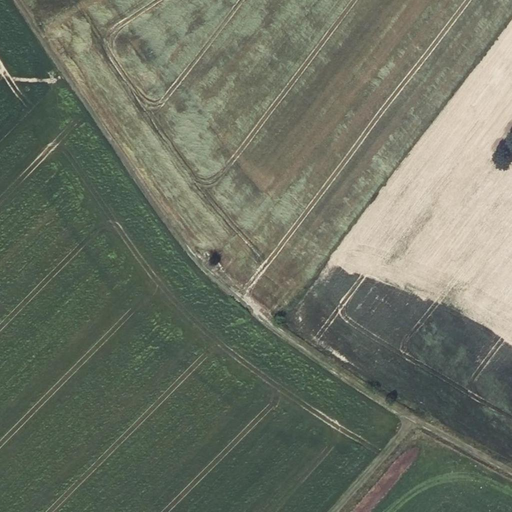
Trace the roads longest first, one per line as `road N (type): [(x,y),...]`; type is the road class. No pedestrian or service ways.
road 1 (track): [(511,474),(405,415),(259,316),(165,223),(13,0)]
road 2 (track): [(324,511),(405,415)]
